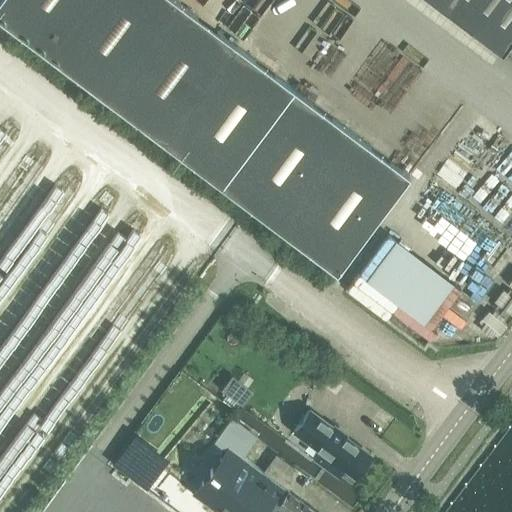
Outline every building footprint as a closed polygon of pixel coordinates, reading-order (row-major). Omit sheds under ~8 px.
[(0,0),(0,19),(163,142),(336,271),(409,175),(236,45),(176,0),(0,0)] [(511,0),(431,0),(502,53),(511,39),(511,0)] [(511,178),(476,151),(432,210),(483,248),(506,265),(511,256),(511,178)] [(432,210),(416,231),(490,286),(506,265),(483,248),(432,210)] [(416,231),(400,252),(474,308),(490,286),(416,231)] [(400,252),(385,273),(458,329),(474,308),(400,252)] [(385,273),(368,295),(442,351),(458,329),(385,273)] [(233,374),(222,389),(229,394),(224,400),(233,406),(237,400),(241,403),(244,405),(254,390),(248,385),(239,378),(233,374)] [(309,409),(294,429),(321,449),(315,457),(340,476),(346,468),(357,476),(371,456),(309,409)] [(231,418),(217,436),(228,444),(237,451),(243,455),(244,455),(257,437),(258,436),(232,416),(231,418)] [(203,480),(202,482),(204,484),(205,483),(225,498),(219,506),(226,511),(259,511),(265,505),(268,506),(271,509),(268,511),(287,511),(276,504),(273,501),(271,500),(283,484),(280,482),(264,470),(244,455),(243,455),(237,451),(234,454),(227,449),(226,450),(226,451),(222,457),(221,456),(220,458),(221,458),(213,468),(212,467),(210,470),(211,471),(204,481),(203,480)] [(277,453),(264,470),(280,482),(293,464),(277,453)] [(283,484),(271,500),(273,501),(276,504),(287,511),(319,511),(289,489),(288,489),(289,488),(288,487),(288,488),(283,484)]
